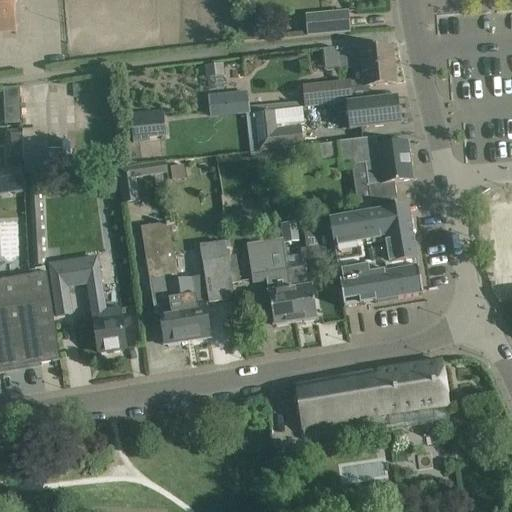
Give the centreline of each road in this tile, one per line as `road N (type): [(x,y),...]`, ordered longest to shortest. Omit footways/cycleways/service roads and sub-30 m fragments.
road 1 (residential): [(0,414),(408,349),(483,324)]
road 2 (residential): [(447,184),(407,0)]
road 3 (residential): [(483,324),(447,184)]
